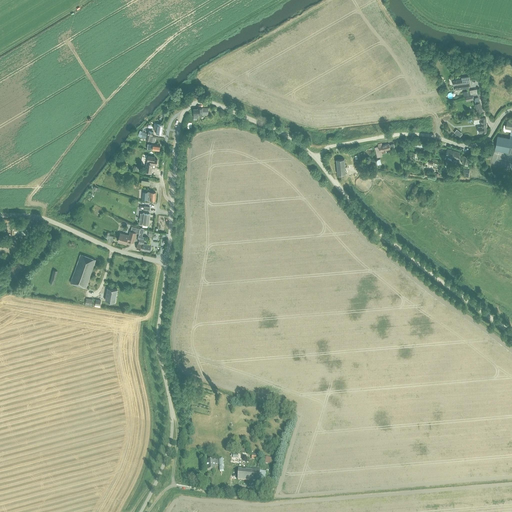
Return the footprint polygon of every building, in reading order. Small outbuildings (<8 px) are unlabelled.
[(462,79),(453,80),(454,85),(455,85),(455,89),(469,88),(468,82),(471,82),(470,75),(462,76),(462,79)] [(475,104),(477,113),(482,111),(478,97),(475,98),(475,99),(474,100),(475,104)] [(193,109),(194,120),(197,120),(197,117),(198,117),(198,114),(203,114),(208,114),(208,108),(203,108),(198,108),(198,109),(193,109)] [(479,133),(482,132),(487,132),(485,118),(481,119),(481,127),(478,127),(479,133)] [(154,124),(154,129),(157,130),(156,134),(162,135),(163,125),(157,124),(154,124)] [(145,132),(140,130),(137,135),(146,140),(147,136),(144,135),(145,132)] [(511,138),(497,136),(495,149),(511,152),(511,138)] [(379,146),(375,147),(376,153),(383,151),(391,149),(390,149),(395,147),(394,144),(389,145),(389,144),(383,145),(382,143),(378,144),(379,146)] [(447,149),(445,156),(455,158),(454,160),(457,161),(458,159),(460,152),(447,149)] [(155,157),(148,156),(145,173),(151,174),(152,168),(155,169),(156,164),(157,165),(158,160),(155,159),(155,157)] [(344,159),(336,160),(337,174),(339,174),(339,178),(343,178),(342,174),(345,174),(344,159)] [(147,200),(155,201),(156,192),(150,192),(143,192),(142,200),(147,200)] [(91,205),(88,212),(95,215),(98,208),(91,205)] [(150,214),(143,213),(142,215),(142,219),(140,219),(139,224),(143,225),(143,224),(149,224),(150,214)] [(27,226),(14,225),(13,232),(25,232),(25,233),(28,233),(28,226),(28,225),(27,225),(27,226)] [(120,234),(118,242),(126,244),(127,241),(133,242),(136,233),(136,231),(137,228),(133,227),(133,229),(132,232),(131,231),(129,236),(120,234)] [(138,238),(139,239),(138,244),(143,245),(142,250),(150,251),(151,245),(144,244),(145,239),(145,237),(141,236),(142,235),(142,234),(142,232),(143,233),(144,229),(143,228),(141,228),(140,229),(139,234),(138,238)] [(86,288),(96,260),(81,254),(71,282),(86,288)] [(117,290),(108,288),(105,301),(115,302),(117,290)] [(209,461),(207,461),(207,464),(207,466),(207,470),(215,470),(215,465),(216,464),(218,464),(218,463),(218,461),(218,460),(214,460),(210,461),(209,461)] [(238,480),(246,480),(259,481),(260,473),(260,470),(239,469),(238,473),(238,480)]
